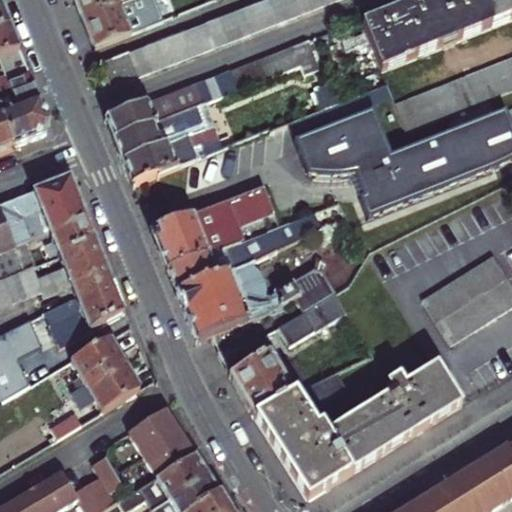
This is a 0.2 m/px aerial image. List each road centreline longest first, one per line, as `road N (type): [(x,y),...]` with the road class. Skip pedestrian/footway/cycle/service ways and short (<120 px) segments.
road 1 (tertiary): [(266,511),(201,408),(90,144)]
road 2 (residential): [(79,116),(368,0)]
road 3 (residential): [(61,71),(246,0)]
road 4 (residential): [(360,511),(511,414)]
